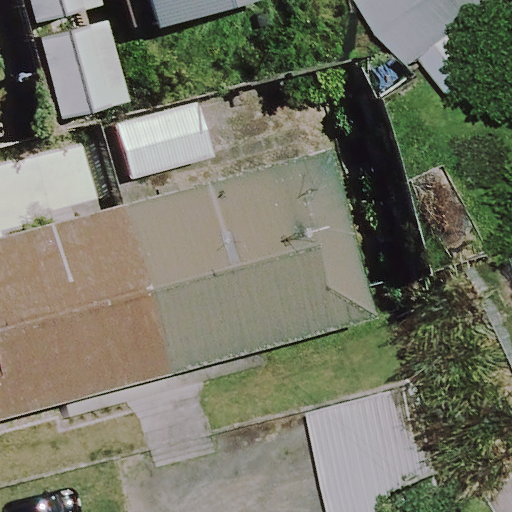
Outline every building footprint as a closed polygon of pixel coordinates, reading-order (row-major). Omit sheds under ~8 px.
[(9,0),(40,130),(113,112),(84,0),(9,0)] [(271,1),(270,0),(123,0),(132,35),(271,1)] [(103,128),(118,190),(208,168),(193,106),(103,128)] [(0,421),(359,325),(314,157),(0,241),(0,421)] [(437,511),(448,509),(415,386),(313,414),(339,511),(437,511)]
